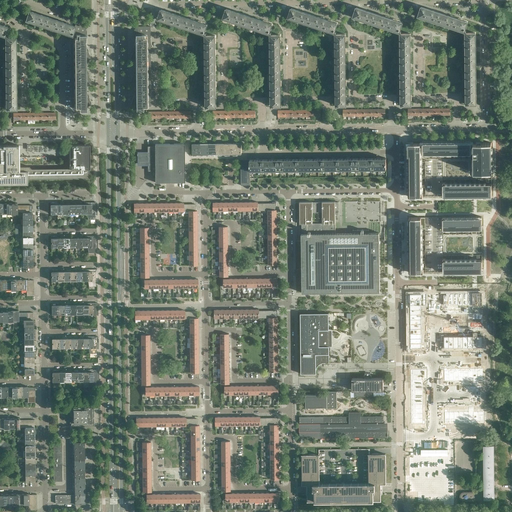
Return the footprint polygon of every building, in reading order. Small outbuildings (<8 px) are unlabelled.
[(363,13),(362,13),(363,10),(356,7),(353,17),(354,17),(354,16),(356,17),(362,20),(364,15),(362,15),(363,13)] [(428,13),(427,12),(428,9),(421,7),(418,16),(419,16),(421,16),(421,17),(427,19),(429,15),(427,14),(428,13)] [(298,14),(297,14),(298,10),(291,8),(288,17),(289,17),(291,18),(297,20),(299,16),(298,16),(298,14)] [(168,16),(167,15),(168,12),(161,9),(158,19),(159,19),(159,18),(161,19),(167,22),(169,17),(168,17),(168,16)] [(233,15),(232,15),(233,11),(226,9),(223,18),(224,18),(226,18),(226,19),(232,21),(234,17),(233,16),(233,15)] [(369,22),(372,12),(365,10),(364,14),(363,13),(362,15),(364,15),(362,20),(363,19),(365,20),(364,20),(369,22)] [(434,21),(437,12),(430,10),(429,13),(428,13),(427,14),(429,15),(427,19),(428,19),(430,19),(429,20),(434,21)] [(36,17),(35,17),(36,13),(29,11),(26,20),(27,20),(29,20),(29,21),(35,23),(37,19),(35,18),(36,17)] [(304,22),(307,13),(300,11),(299,15),(298,14),(298,16),(299,16),(297,20),(298,20),(300,21),(304,22)] [(174,24),(177,14),(170,12),(169,16),(168,16),(168,17),(169,17),(167,22),(168,22),(168,21),(170,22),(174,24)] [(239,23),(242,14),(235,12),(234,15),(233,15),(233,16),(234,17),(232,21),(233,21),(235,21),(235,22),(239,23)] [(378,18),(377,18),(378,15),(372,12),(369,22),(369,21),(371,22),(377,25),(379,20),(378,20),(378,18)] [(443,18),(442,17),(443,14),(437,12),(434,21),(436,21),(436,22),(442,24),(444,20),(443,19),(443,18)] [(313,19),(312,19),(313,15),(307,13),(304,22),(306,23),(312,25),(314,21),(313,21),(313,19)] [(41,25),(45,16),(38,14),(37,17),(36,17),(35,18),(37,19),(35,23),(37,23),(37,24),(41,25)] [(183,21),(182,20),(183,17),(177,14),(174,24),(174,23),(176,24),(182,27),(184,22),(183,22),(183,21)] [(248,20),(247,19),(248,16),(242,14),(239,23),(241,23),(241,24),(247,26),(249,22),(248,21),(248,20)] [(384,27),(387,17),(380,15),(379,19),(378,18),(378,20),(379,20),(377,25),(378,25),(378,24),(380,25),(384,27)] [(449,26),(452,17),(445,15),(444,18),(443,18),(443,19),(444,20),(442,24),(443,24),(445,24),(445,25),(449,26)] [(51,22),(50,22),(51,18),(45,16),(41,25),(42,25),(44,25),(44,26),(50,28),(51,28),(52,24),(51,23),(51,22)] [(319,27),(322,18),(315,16),(314,20),(313,19),(313,21),(314,21),(312,25),(313,25),(315,26),(319,27)] [(189,29),(192,19),(185,17),(184,21),(183,21),(183,22),(184,22),(182,27),(183,27),(183,26),(185,27),(189,29)] [(254,28),(257,19),(250,17),(249,20),(248,20),(248,21),(249,22),(247,26),(248,26),(250,26),(250,27),(254,28)] [(393,23),(392,23),(393,19),(387,17),(384,27),(384,26),(386,27),(392,29),(394,25),(393,25),(393,23)] [(458,23),(457,22),(458,19),(452,17),(449,26),(451,26),(451,27),(457,29),(459,25),(458,24),(458,23)] [(328,24),(327,24),(328,20),(322,18),(319,27),(321,28),(328,30),(329,26),(328,26),(328,24)] [(57,30),(60,21),(54,19),(52,22),(51,22),(51,23),(52,24),(51,28),(52,28),(52,29),(57,30)] [(198,26),(197,25),(198,22),(192,19),(189,29),(189,28),(191,29),(198,32),(199,27),(198,27),(198,26)] [(263,25),(262,24),(263,21),(257,19),(254,28),(256,28),(256,29),(263,31),(264,27),(263,26),(263,25)] [(399,32),(402,22),(396,20),(394,24),(393,23),(393,25),(394,25),(392,29),(393,30),(393,29),(395,30),(399,32)] [(464,31),(467,22),(460,20),(459,23),(458,23),(458,24),(459,25),(457,29),(458,29),(460,29),(460,30),(464,31)] [(66,27),(65,27),(66,23),(60,21),(57,30),(59,31),(65,33),(66,33),(67,29),(66,28),(66,27)] [(334,32),(337,23),(331,21),(329,25),(328,24),(328,26),(329,26),(328,30),(330,31),(334,32)] [(204,34),(207,25),(201,22),(199,26),(198,26),(198,27),(199,27),(198,32),(198,31),(200,32),(204,34)] [(269,33),(272,24),(266,22),(264,25),(263,25),(263,26),(264,27),(263,31),(265,31),(265,32),(269,33)] [(72,35),(75,26),(69,24),(68,27),(66,27),(66,28),(67,29),(66,33),(68,33),(67,34),(72,35)] [(86,38),(86,27),(76,24),(75,26),(72,35),(71,38),(85,38),(86,38)] [(150,38),(150,29),(150,26),(135,26),(135,38),(137,38),(150,38)] [(475,47),(475,40),(472,40),(472,39),(470,39),(470,40),(466,40),(466,41),(466,43),(466,50),(470,50),(470,48),(472,48),(472,47),(475,47)] [(345,48),(345,42),(342,42),(342,40),(340,40),(340,42),(336,42),(336,44),(336,51),(340,51),(340,50),(342,50),(342,48),(345,48)] [(410,48),(410,41),(407,41),(407,40),(405,40),(405,41),(401,41),(401,43),(401,50),(405,50),(405,49),(407,49),(407,48),(410,48)] [(280,49),(280,42),(277,42),(277,41),(275,41),(275,42),(271,42),(271,43),(271,45),(271,52),(275,52),(275,50),(277,50),(277,49),(280,49)] [(215,50),(215,43),(212,43),(212,42),(210,42),(210,43),(206,43),(206,45),(206,52),(210,52),(210,51),(212,51),(212,50),(215,50)] [(16,52),(16,45),(12,45),(12,44),(10,44),(10,45),(6,45),(6,48),(6,55),(11,55),(11,53),(12,53),(12,52),(16,52)] [(476,63),(475,56),(466,56),(466,59),(466,65),(470,65),(470,64),(472,64),(472,63),(476,63)] [(411,64),(410,57),(401,57),(401,59),(401,66),(405,66),(405,65),(407,65),(407,64),(411,64)] [(281,65),(280,58),(271,58),(271,59),(271,61),(271,68),(275,67),(275,66),(277,66),(277,65),(281,65)] [(346,64),(346,58),(336,58),(336,60),(336,67),(340,67),(340,66),(342,66),(342,64),(346,64)] [(216,66),(216,59),(206,59),(206,61),(206,68),(210,68),(210,67),(212,67),(212,66),(216,66)] [(16,68),(16,61),(6,61),(6,63),(6,71),(7,71),(11,71),(11,69),(12,69),(12,68),(16,68)] [(476,79),(476,72),(466,72),(466,74),(466,81),(471,81),(471,80),(472,80),(472,79),(476,79)] [(346,80),(346,73),(336,74),(336,76),(336,83),(341,83),(341,81),(342,81),(342,80),(346,80)] [(411,79),(411,73),(401,73),(401,75),(401,82),(406,82),(406,81),(407,81),(407,80),(411,79)] [(281,81),(281,74),(271,74),(271,76),(271,77),(271,83),(276,83),(276,82),(277,82),(277,81),(281,81)] [(216,82),(216,75),(206,75),(206,77),(206,84),(211,84),(211,83),(212,83),(212,82),(216,82)] [(16,84),(16,77),(6,77),(7,77),(7,79),(6,79),(6,86),(7,86),(11,86),(11,85),(12,85),(12,84),(16,84)] [(476,95),(476,88),(466,88),(466,90),(466,97),(471,97),(471,96),(472,96),(472,95),(476,95)] [(346,96),(346,89),(336,89),(336,90),(337,92),(336,92),(336,99),(341,99),(341,97),(342,97),(342,96),(346,96)] [(411,95),(411,89),(401,89),(401,91),(401,98),(406,98),(406,97),(407,97),(407,95),(411,95)] [(281,97),(281,90),(271,90),(271,92),(271,99),(276,99),(276,98),(277,98),(277,97),(281,97)] [(216,97),(216,91),(206,91),(206,93),(206,100),(211,100),(211,99),(212,99),(212,98),(216,97)] [(16,100),(16,93),(6,93),(7,93),(7,95),(6,95),(7,102),(11,102),(11,101),(12,101),(12,100),(16,100)] [(476,104),(476,99),(476,97),(472,97),(472,96),(471,96),(471,97),(466,97),(467,97),(467,100),(466,100),(466,104),(476,104)] [(346,106),(346,101),(346,99),(342,99),(342,97),(341,97),(341,99),(336,99),(337,99),(337,101),(336,101),(336,106),(346,106)] [(411,105),(411,100),(411,98),(407,98),(407,97),(406,97),(406,98),(401,98),(402,100),(401,100),(401,105),(411,105)] [(281,106),(281,102),(281,99),(277,99),(277,98),(276,98),(276,99),(271,99),(271,100),(272,100),(272,102),(271,102),(271,106),(281,106)] [(87,106),(85,101),(85,99),(75,99),(75,107),(80,107),(80,111),(87,110),(87,107),(87,106)] [(147,107),(147,99),(137,99),(137,100),(135,106),(136,106),(136,110),(143,110),(143,107),(147,107)] [(216,107),(216,102),(216,100),(212,100),(212,99),(211,99),(211,100),(206,100),(207,100),(207,102),(206,102),(206,107),(216,107)] [(16,109),(16,104),(16,102),(12,102),(12,101),(11,101),(11,102),(7,102),(7,104),(7,109),(16,109)] [(422,141),(422,142),(422,143),(422,154),(423,154),(426,154),(429,154),(436,154),(438,154),(446,154),(448,154),(455,154),(458,154),(465,153),(467,153),(471,153),(471,143),(471,141),(437,141),(422,141)] [(201,154),(201,143),(192,144),(192,155),(201,154)] [(209,154),(209,143),(201,143),(201,154),(209,154)] [(217,154),(217,143),(209,143),(209,154),(217,154)] [(241,154),(241,143),(217,143),(217,154),(241,154)] [(420,143),(408,143),(409,197),(421,196),(422,196),(423,196),(423,194),(421,194),(421,188),(421,185),(420,178),(420,176),(420,168),(420,166),(420,163),(420,159),(420,144),(420,143)] [(483,143),(473,143),(473,160),(473,173),(479,173),(483,172),(491,172),(491,167),(491,163),(491,158),(491,152),(491,148),(491,143),(483,143)] [(19,166),(19,164),(19,145),(3,145),(3,147),(0,146),(0,184),(28,184),(28,179),(89,178),(89,169),(90,169),(90,156),(90,144),(69,144),(70,168),(32,168),(29,166),(19,166)] [(185,182),(184,151),(184,144),(155,144),(155,146),(148,146),(148,153),(148,166),(148,171),(155,170),(155,182),(185,182)] [(148,166),(148,153),(138,152),(138,166),(148,166)] [(370,169),(370,158),(355,159),(355,170),(370,169)] [(386,169),(386,158),(370,158),(370,169),(386,169)] [(280,170),(280,159),(265,160),(265,170),(280,170)] [(295,170),(295,159),(280,159),(280,170),(295,170)] [(310,170),(310,159),(295,159),(295,170),(310,170)] [(325,170),(325,159),(310,159),(310,170),(325,170)] [(340,170),(340,159),(325,159),(325,170),(340,170)] [(355,170),(355,159),(340,159),(340,170),(355,170)] [(250,185),(250,171),(250,160),(241,160),(241,185),(250,185)] [(265,170),(265,160),(250,160),(250,171),(265,170)] [(443,184),(443,196),(492,196),(492,184),(491,184),(486,184),(483,184),(480,184),(473,184),(471,184),(463,184),(461,184),(454,184),(451,184),(445,184),(445,182),(444,182),(443,182),(443,184)] [(299,202),(300,224),(302,224),(302,233),(301,233),(302,293),(380,292),(379,233),(379,223),(381,223),(380,201),(367,201),(367,202),(364,202),(364,212),(368,212),(368,223),(358,223),(358,212),(361,212),(361,202),(358,202),(358,201),(345,202),(341,202),(341,206),(339,206),(339,202),(335,202),(322,202),(319,202),(319,213),(322,213),(322,223),(313,223),(312,213),(316,213),(316,202),(312,202),(299,202)] [(96,213),(96,202),(88,202),(88,204),(87,204),(87,213),(88,219),(95,219),(95,213),(96,213)] [(275,210),(275,206),(276,206),(276,202),(272,202),(272,203),(267,203),(267,210),(268,210),(268,213),(268,215),(276,215),(276,210),(275,210)] [(415,217),(409,217),(409,249),(409,254),(409,267),(409,272),(421,272),(423,272),(423,269),(421,269),(421,264),(421,261),(421,254),(421,251),(421,244),(421,242),(421,235),(421,232),(421,229),(424,229),(425,229),(425,228),(425,218),(425,217),(424,217),(421,217),(415,217)] [(443,219),(442,219),(442,227),(442,229),(443,229),(447,229),(449,229),(456,229),(459,229),(466,229),(468,229),(472,229),(477,229),(479,229),(482,229),(482,218),(482,217),(481,217),(443,217),(443,219)] [(97,247),(96,236),(88,236),(88,238),(88,247),(89,253),(96,253),(96,247),(97,247)] [(443,260),(443,272),(482,272),(482,260),(479,260),(477,260),(472,260),(472,255),(467,255),(467,260),(464,260),(461,260),(454,260),(452,260),(446,260),(446,258),(444,258),(443,258),(443,260)] [(97,280),(97,269),(89,269),(89,271),(88,271),(88,280),(89,286),(96,286),(96,280),(97,280)] [(426,292),(410,292),(410,347),(422,347),(422,338),(422,336),(422,329),(422,326),(422,319),(422,317),(422,309),(422,307),(422,304),(426,304),(426,292)] [(483,292),(440,292),(440,298),(443,298),(443,305),(447,305),(450,305),(457,305),(460,305),(467,305),(469,305),(473,305),(473,309),(478,309),(478,306),(478,305),(483,305),(483,292)] [(97,314),(97,303),(89,303),(89,305),(88,305),(88,314),(89,320),(96,320),(96,314),(97,314)] [(276,317),(276,313),(278,313),(278,309),(274,309),(274,311),(268,311),(268,317),(269,317),(269,320),(269,322),(278,322),(278,317),(276,317)] [(324,363),(329,363),(329,313),(300,313),(301,348),(301,374),(316,374),(316,370),(316,369),(317,367),(318,366),(319,365),(320,364),(321,364),(322,363),(324,363)] [(444,341),(440,341),(440,347),(483,347),(483,335),(473,335),(473,330),(468,330),(468,335),(464,335),(462,335),(455,335),(452,335),(444,335),(444,341)] [(98,347),(97,336),(89,336),(89,338),(89,347),(90,353),(97,353),(97,347),(98,347)] [(427,368),(411,368),(411,423),(423,423),(423,395),(423,392),(423,385),(423,383),(423,380),(427,380),(427,368)] [(484,368),(444,368),(444,381),(448,381),(450,381),(457,381),(460,381),(467,381),(469,381),(473,381),(474,385),(479,385),(478,381),(484,381),(484,368)] [(98,381),(98,370),(90,370),(90,372),(89,372),(89,381),(90,387),(97,387),(97,381),(98,381)] [(383,390),(383,378),(371,378),(371,376),(371,375),(370,375),(364,375),(364,376),(364,378),(352,378),(352,390),(383,390)] [(337,408),(337,392),(337,391),(327,392),(327,395),(305,395),(305,408),(327,407),(327,408),(337,408)] [(94,426),(94,409),(92,409),(92,406),(89,406),(88,405),(87,406),(71,406),(71,409),(71,426),(94,426)] [(453,411),(445,411),(445,423),(484,423),(484,411),(474,411),(474,406),(469,406),(469,411),(465,411),(463,411),(456,411),(453,411)] [(382,438),(382,423),(384,423),(384,416),(361,416),(360,413),(349,413),(349,416),(299,417),(299,424),(300,424),(300,431),(299,431),(300,438),(317,438),(320,438),(382,438)] [(278,424),(278,421),(279,421),(279,417),(275,417),(275,418),(269,418),(269,425),(270,425),(270,428),(270,429),(270,430),(279,429),(279,424),(278,424)] [(85,451),(85,442),(80,442),(80,443),(74,443),(74,451),(85,451)] [(62,453),(62,443),(54,443),(54,453),(62,453)] [(496,490),(496,487),(494,487),(493,445),(483,445),(484,491),(482,491),(479,491),(464,492),(463,492),(462,492),(461,493),(460,494),(460,495),(459,496),(459,497),(460,498),(460,499),(461,500),(462,501),(463,501),(464,501),(479,501),(479,502),(482,502),(482,501),(484,501),(484,502),(484,503),(485,503),(485,504),(486,504),(487,504),(488,504),(489,504),(489,503),(490,503),(490,502),(490,499),(494,499),(494,490),(496,490)] [(85,460),(85,451),(74,451),(74,460),(85,460)] [(380,483),(385,483),(384,476),(384,475),(385,468),(383,468),(385,461),(383,461),(385,454),(379,454),(379,453),(372,453),(372,454),(371,454),(371,457),(371,458),(370,458),(370,462),(371,462),(371,465),(370,465),(370,469),(371,469),(371,472),(370,472),(370,479),(371,479),(371,482),(370,482),(370,483),(369,483),(369,484),(366,484),(366,485),(355,485),(348,485),(344,485),(341,485),(340,485),(340,483),(337,483),(337,485),(334,485),(326,486),(326,485),(319,485),(319,483),(318,483),(317,483),(317,480),(318,480),(318,473),(317,473),(317,469),(318,469),(318,466),(317,466),(317,462),(318,462),(318,459),(317,459),(317,457),(316,457),(316,454),(316,453),(309,453),(309,455),(303,455),(304,462),(303,462),(305,469),(303,469),(305,476),(305,477),(303,484),(308,484),(308,490),(307,490),(307,495),(308,494),(308,500),(315,500),(322,498),(323,498),(329,500),(330,500),(337,498),(344,500),(345,500),(351,498),(352,498),(358,499),(359,499),(366,498),(373,499),(374,499),(381,499),(381,494),(382,494),(382,489),(381,489),(380,483)] [(85,469),(85,460),(74,460),(74,469),(85,469)] [(85,477),(85,469),(74,469),(74,477),(85,477)] [(62,481),(62,471),(54,471),(54,481),(62,481)] [(85,486),(85,477),(74,477),(74,486),(85,486)] [(85,495),(85,486),(74,486),(74,495),(85,495)] [(85,503),(85,495),(74,495),(55,495),(55,503),(74,503),(74,504),(85,503)]
